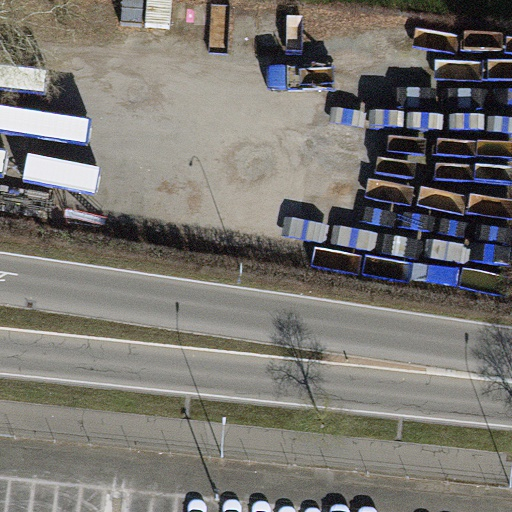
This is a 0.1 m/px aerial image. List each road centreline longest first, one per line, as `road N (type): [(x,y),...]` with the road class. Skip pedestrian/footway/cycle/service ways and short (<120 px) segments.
road 1 (secondary): [(509,380),(316,325),(0,283)]
road 2 (secondary): [(0,352),(308,385),(509,380)]
